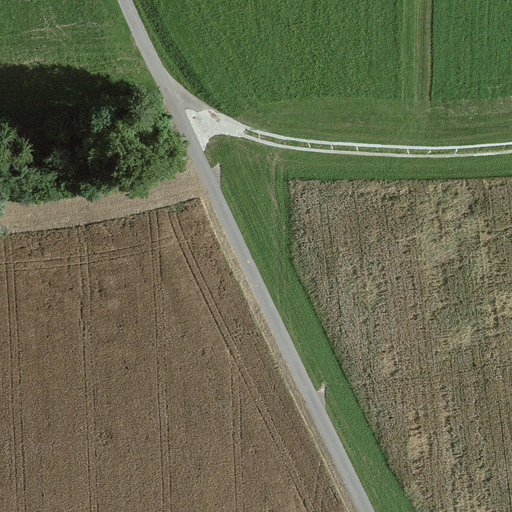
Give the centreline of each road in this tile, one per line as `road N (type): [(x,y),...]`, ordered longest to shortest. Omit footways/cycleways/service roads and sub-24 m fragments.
road 1 (track): [(171,92),(239,132),(292,147),(511,153)]
road 2 (track): [(0,216),(215,185)]
